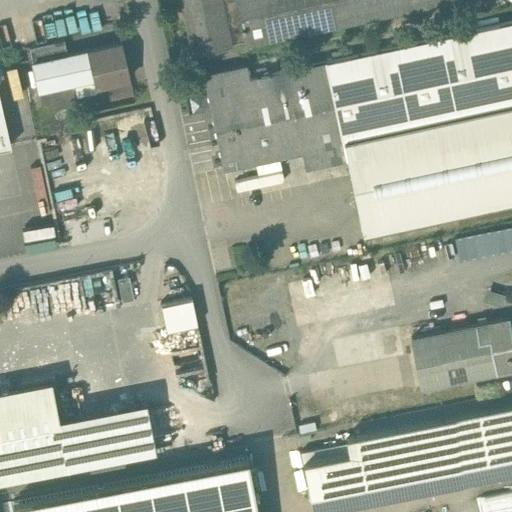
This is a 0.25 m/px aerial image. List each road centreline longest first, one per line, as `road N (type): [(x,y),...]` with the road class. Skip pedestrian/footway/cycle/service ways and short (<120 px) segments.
road 1 (residential): [(141,0),(191,235)]
road 2 (residential): [(191,235),(0,273)]
road 3 (residential): [(191,235),(215,341),(253,414)]
